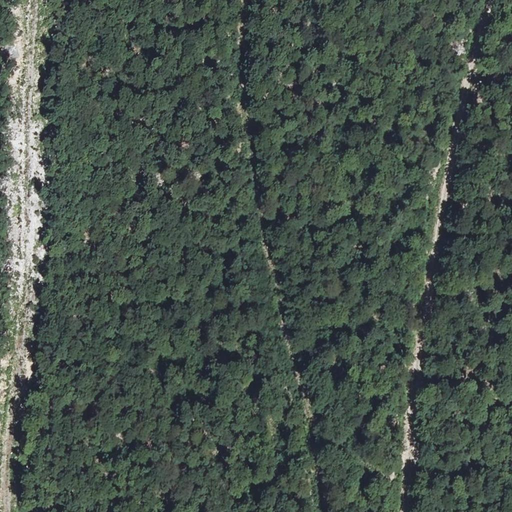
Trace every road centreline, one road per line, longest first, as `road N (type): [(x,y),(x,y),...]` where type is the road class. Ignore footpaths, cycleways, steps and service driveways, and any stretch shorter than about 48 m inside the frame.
road 1 (track): [(249,0),(242,87),(272,320),(318,425),(338,511)]
road 2 (track): [(406,511),(417,372),(445,203),(492,0)]
road 3 (track): [(33,0),(13,511)]
